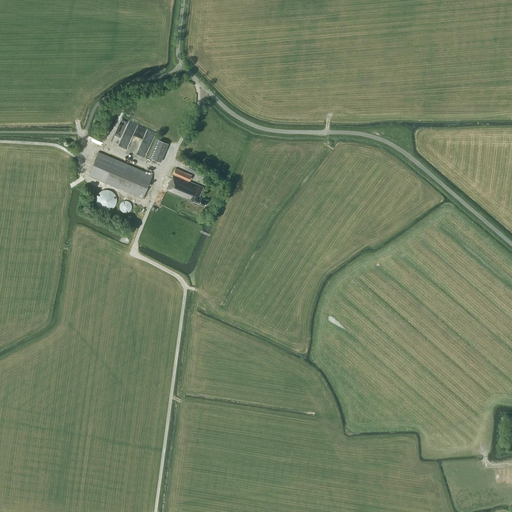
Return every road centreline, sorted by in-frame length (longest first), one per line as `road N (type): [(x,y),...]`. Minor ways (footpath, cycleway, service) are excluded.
road 1 (unclassified): [(511,244),(389,143),(358,133),(270,130),(230,112),(178,59),(182,0)]
road 2 (track): [(147,210),(131,253),(185,287),(155,511)]
